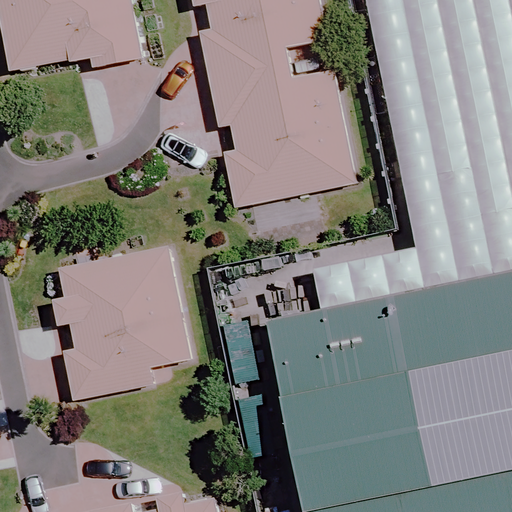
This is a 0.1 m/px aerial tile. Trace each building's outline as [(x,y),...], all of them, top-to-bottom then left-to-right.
[(0,0),(0,57),(4,79),(85,64),(87,80),(139,70),(126,0),(0,0)] [(195,37),(215,132),(228,129),(234,157),(214,162),(226,216),(355,188),(332,76),(291,85),(285,54),(327,45),(316,0),(183,0),(187,14),(202,11),(207,34),(195,37)] [(511,0),(379,0),(431,265),(511,249),(511,0)] [(511,249),(431,265),(263,296),(305,511),(501,511),(511,510),(511,249)] [(190,363),(166,252),(53,276),(58,298),(43,302),(49,330),(67,327),(72,351),(57,354),(68,405),(152,388),(148,372),(190,363)] [(250,342),(220,348),(228,387),(257,381),(250,342)] [(213,511),(211,500),(156,511),(130,511),(130,507),(105,511),(213,511)]
